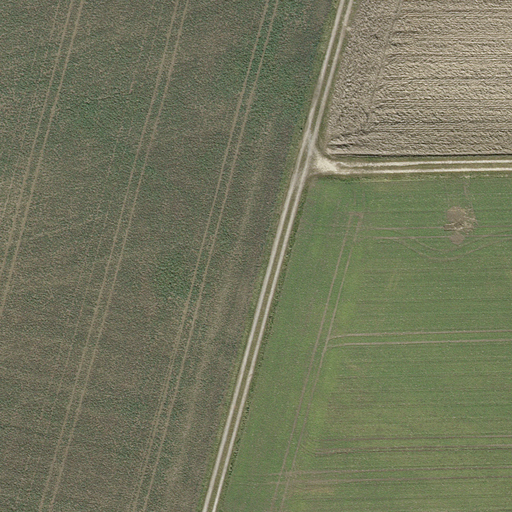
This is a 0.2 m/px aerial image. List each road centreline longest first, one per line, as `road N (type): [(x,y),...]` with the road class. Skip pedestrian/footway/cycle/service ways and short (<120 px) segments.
road 1 (track): [(351,0),(216,511)]
road 2 (track): [(306,171),(511,166)]
